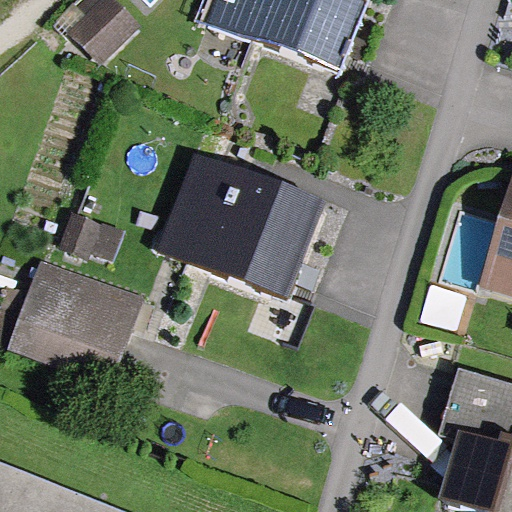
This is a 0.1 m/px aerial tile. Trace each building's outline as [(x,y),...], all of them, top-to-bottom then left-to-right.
[(385,0),(244,0),(230,37),(353,84),(385,0)] [(339,220),(209,171),(173,263),(304,313),(339,220)] [(511,202),(484,296),(511,304),(511,202)] [(144,314),(48,277),(18,357),(113,394),(144,314)] [(511,511),(511,395),(468,382),(448,448),(476,457),(460,511),(463,511),(511,511)] [(94,511),(0,473),(0,511),(94,511)]
